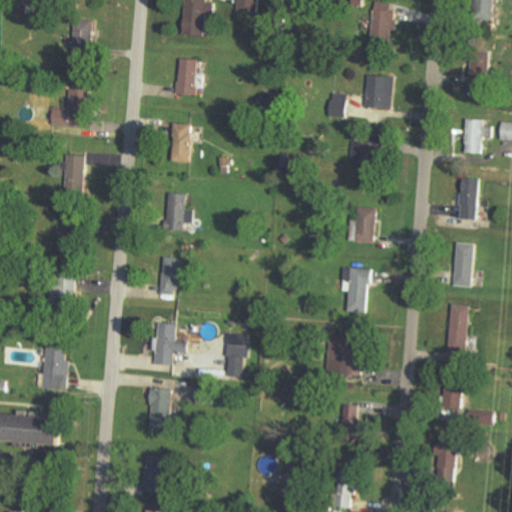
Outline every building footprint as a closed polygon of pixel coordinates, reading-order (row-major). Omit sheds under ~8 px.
[(190,0),(189,35),(209,36),(210,13),(219,14),(220,0),(216,0),(190,0)] [(242,0),(242,11),(262,12),(262,0),(242,0)] [(402,6),(379,6),(379,35),(403,35),(402,6)] [(78,54),(99,53),(98,27),(78,27),(78,54)] [(203,59),(185,59),(184,94),(201,95),(203,59)] [(372,108),(398,109),(399,76),(373,75),(372,108)] [(56,106),(55,126),(91,128),(92,97),(73,96),(72,107),(56,106)] [(491,119),(472,119),(471,153),(489,153),(490,138),(500,138),(500,126),(491,126),(491,119)] [(501,139),(511,139),(511,121),(502,122),(501,139)] [(372,163),(373,143),(354,142),(354,163),(372,163)] [(89,193),(90,165),(66,164),(65,192),(89,193)] [(467,219),(484,219),(485,178),(468,178),(467,219)] [(193,194),(179,193),(178,229),(191,230),(191,222),(199,223),(199,210),(192,209),(193,194)] [(381,243),(383,203),(367,203),(367,220),(343,219),(342,236),(362,237),(361,242),(381,243)] [(85,254),(86,222),(67,221),(65,253),(85,254)] [(187,258),(168,257),(167,295),(178,296),(178,288),(186,288),(187,258)] [(456,351),(475,351),(476,305),(458,305),(456,351)] [(182,324),(162,323),(160,364),(180,365),(180,352),(192,352),(193,342),(182,341),(182,324)] [(334,336),(333,369),(372,371),(373,338),(334,336)] [(75,345),(53,343),(48,387),(71,389),(75,345)] [(253,374),(252,356),(234,356),(235,374),(253,374)] [(220,387),(199,386),(198,404),(219,405),(220,387)] [(177,389),(157,388),(156,428),(175,428),(177,389)] [(9,421),(7,448),(67,451),(69,425),(9,421)] [(456,477),(455,441),(431,442),(432,478),(456,477)] [(157,455),(148,488),(166,493),(175,460),(157,455)]
